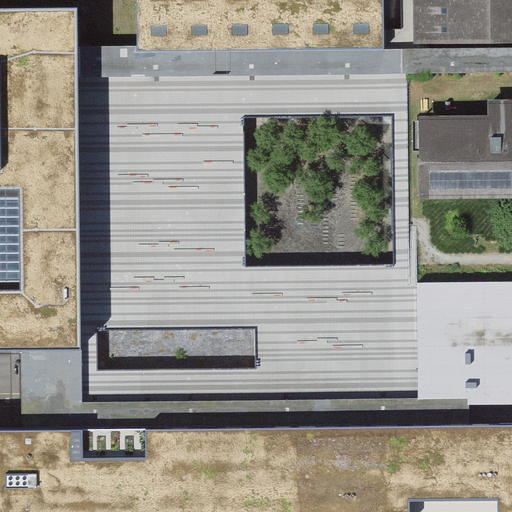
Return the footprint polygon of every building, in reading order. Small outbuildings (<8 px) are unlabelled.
[(0,0),(0,336),(19,337),(76,337),(76,171),(76,39),(76,0),(0,0)] [(375,38),(374,0),(135,0),(135,39),(218,39),(375,38)] [(414,48),(511,47),(511,0),(414,0),(414,39),(414,48)] [(405,39),(389,39),(375,38),(218,39),(135,39),(76,39),(76,171),(76,337),(76,412),(134,412),(375,411),(411,411),(411,407),(411,401),(411,283),(411,227),(411,217),(412,195),(413,106),(414,48),(414,39),(405,39)] [(496,115),(429,115),(429,150),(417,150),(417,197),(511,196),(511,97),(496,97),(496,115)] [(511,282),(411,283),(411,401),(511,401),(511,282)] [(19,412),(76,412),(76,337),(19,337),(19,412)] [(511,511),(511,411),(411,411),(375,411),(134,412),(76,412),(19,412),(0,412),(0,511),(511,511)]
